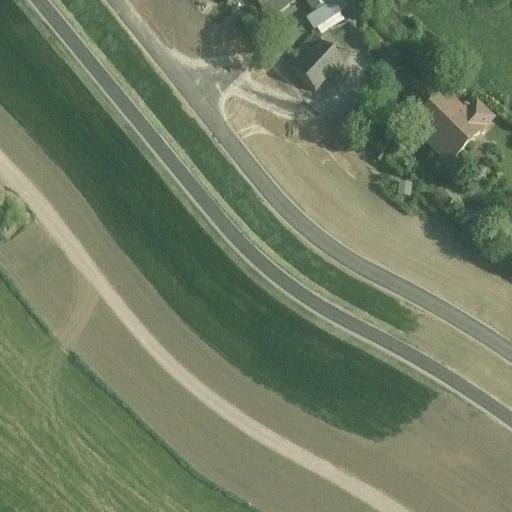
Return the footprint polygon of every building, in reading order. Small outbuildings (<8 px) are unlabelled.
[(251,0),(271,23),(298,3),(296,0),(217,0),(226,10),(240,0),(251,0)] [(303,0),(311,11),(326,0),(303,0)] [(339,0),(337,0),(306,11),(313,32),(346,20),(339,0)] [(317,92),(343,63),(320,42),(294,71),(317,92)] [(482,130),(492,121),(477,105),(468,113),(455,100),(448,106),(442,100),(419,123),(427,132),(418,141),(447,172),(486,134),(482,130)]
